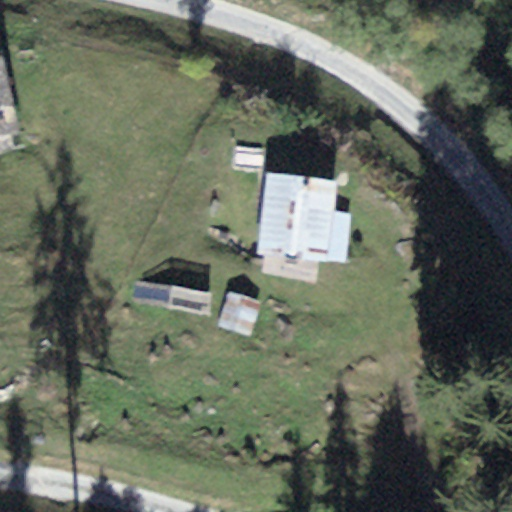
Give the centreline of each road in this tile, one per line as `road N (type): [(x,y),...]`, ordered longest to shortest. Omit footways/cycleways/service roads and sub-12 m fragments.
road 1 (track): [(172,0),(351,74),(446,152),(511,247)]
road 2 (track): [(145,511),(55,483),(0,484)]
